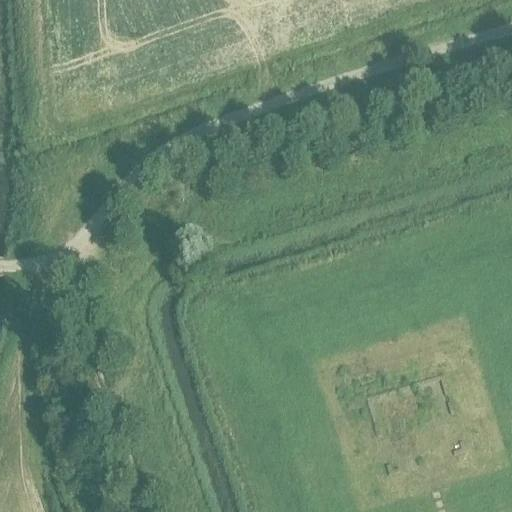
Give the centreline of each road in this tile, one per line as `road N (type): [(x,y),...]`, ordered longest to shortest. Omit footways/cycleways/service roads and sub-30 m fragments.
road 1 (unclassified): [(0,269),(66,252),(136,174),(193,134),(511,30)]
road 2 (track): [(138,511),(60,256)]
